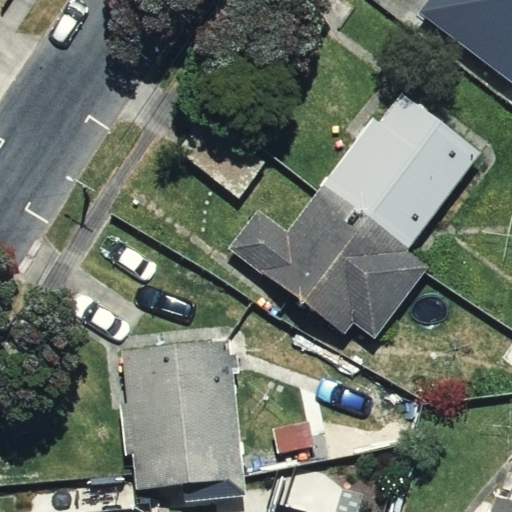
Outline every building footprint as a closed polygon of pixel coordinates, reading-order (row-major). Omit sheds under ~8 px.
[(511,0),(418,0),(409,13),(511,91),(511,0)] [(395,248),(473,149),(394,87),(283,229),(258,210),(223,255),(273,294),(265,304),(326,352),(343,330),(361,344),(420,268),(395,248)] [(261,161),(197,115),(166,159),(230,205),(261,161)] [(249,496),(231,337),(120,349),(126,403),(119,404),(124,454),(133,453),(137,488),(184,483),(186,503),(249,496)] [(511,511),(511,501),(496,496),(490,511),(511,511)] [(306,511),(276,502),(274,511),(136,511),(136,510),(113,511),(306,511)]
